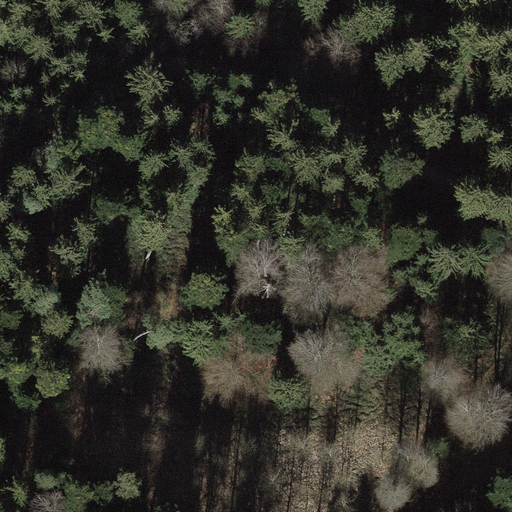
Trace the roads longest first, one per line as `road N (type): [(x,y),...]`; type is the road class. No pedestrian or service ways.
road 1 (track): [(148,60),(182,58),(267,81),(308,110),(511,202)]
road 2 (track): [(216,0),(0,192)]
